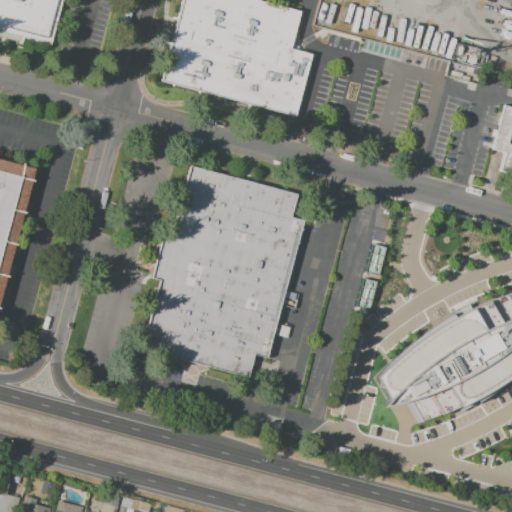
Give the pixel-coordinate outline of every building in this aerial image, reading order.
[(0,0),(61,0),(49,44),(29,39),(28,45),(0,37),(0,0)] [(180,0),(257,0),(299,11),(289,50),(310,55),(294,117),(159,82),(180,0)] [(345,48),(348,36),(374,42),(371,54),(345,48)] [(379,56),(382,46),(418,56),(416,65),(379,56)] [(501,105),(511,107),(511,173),(498,170),(502,154),(489,150),(501,105)] [(0,158),(34,167),(0,303),(0,158)] [(188,166),(295,195),(289,218),(301,221),(264,358),(252,355),(246,378),(139,349),(157,281),(148,278),(160,233),(169,236),(188,166)] [(377,269),(362,266),(371,234),(385,238),(377,269)] [(351,308),(365,312),(375,274),(361,271),(351,308)] [(372,376),(384,400),(379,405),(407,400),(420,422),(469,400),(510,376),(511,374),(511,295),(510,292),(471,308),(433,327),(398,352),(386,363),(372,376)] [(0,511),(0,479),(7,481),(4,494),(17,498),(13,511),(0,511)] [(103,504),(105,492),(119,496),(116,507),(103,504)] [(18,511),(23,496),(35,499),(34,505),(49,509),(48,511),(18,511)] [(117,511),(122,497),(132,499),(129,510),(131,510),(130,511),(117,511)] [(77,511),(79,506),(55,501),(51,511),(77,511)] [(136,509),(138,502),(145,504),(144,511),(136,509)]
